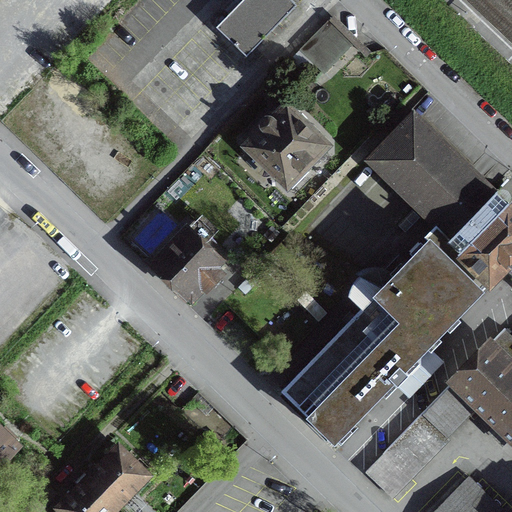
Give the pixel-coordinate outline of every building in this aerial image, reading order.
[(245,0),(216,31),(247,61),(297,10),(287,0),(245,0)] [(342,32),(330,21),(301,51),(323,73),(352,43),(342,32)] [(294,118),(289,113),(283,120),(272,109),(241,141),(291,189),(307,173),(302,168),(315,154),(322,154),(326,150),(326,143),(322,139),(316,138),(301,124),(301,122),(299,119),(297,118),(294,118)] [(511,210),(507,205),(507,204),(412,113),(366,162),(434,227),(423,239),(426,242),(381,290),(359,278),(354,282),(350,290),(348,297),(360,309),(280,392),(334,444),(392,384),(396,388),(408,375),(404,371),(502,270),(511,280),(511,338),(504,331),(383,454),(364,473),(388,496),(476,406),(502,432),(511,441),(511,210)] [(213,268),(219,262),(186,230),(152,266),(183,296),(191,304),(219,275),(213,268)] [(0,462),(23,439),(0,416),(0,462)] [(64,511),(111,511),(117,507),(134,490),(137,493),(151,478),(147,475),(153,468),(118,434),(94,458),(76,477),(53,500),(64,511)] [(433,511),(499,511),(500,511),(466,478),(433,511)] [(46,496),(55,486),(47,479),(22,508),(26,511),(39,511),(51,500),(46,496)]
